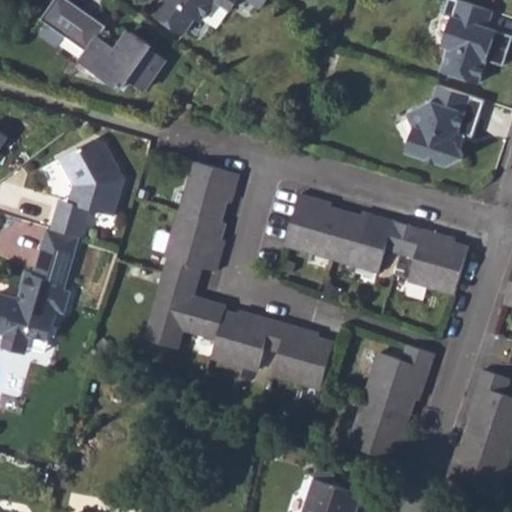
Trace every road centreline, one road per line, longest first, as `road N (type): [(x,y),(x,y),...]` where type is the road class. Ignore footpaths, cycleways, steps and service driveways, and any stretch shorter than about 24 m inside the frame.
road 1 (residential): [(410,511),(507,229)]
road 2 (residential): [(507,229),(272,163)]
road 3 (residential): [(272,163),(237,292),(307,311)]
